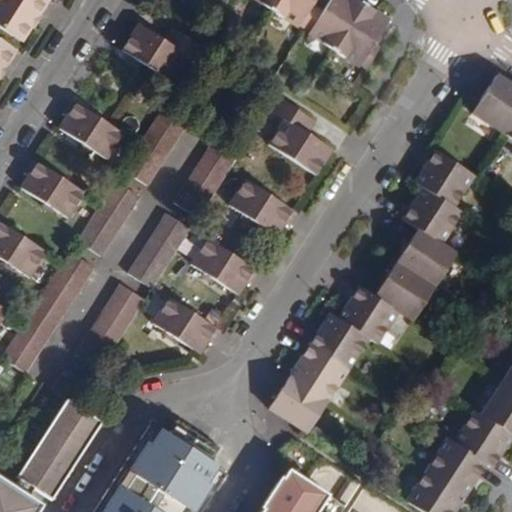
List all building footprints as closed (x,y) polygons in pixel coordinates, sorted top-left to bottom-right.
[(45,0),(0,0),(0,27),(20,40),(29,25),(27,23),(34,12),(37,13),(45,0)] [(252,0),(274,14),(282,0),(252,0)] [(300,27),(305,31),(314,17),(308,13),(312,7),(316,0),(282,0),(274,14),(299,30),(300,27)] [(314,17),(305,31),(310,34),(309,37),(335,54),(365,7),(354,0),(332,0),(324,14),(320,20),(314,17)] [(308,13),(314,17),(318,11),(312,7),(308,13)] [(365,7),(335,54),(360,70),(362,67),(366,70),(375,56),(370,53),(375,46),(390,23),(365,7)] [(318,11),(314,17),(320,20),(324,14),(318,11)] [(40,15),(37,13),(34,12),(27,23),(29,25),(33,27),(40,15)] [(161,42),(137,26),(121,51),(164,79),(180,54),(197,65),(206,51),(176,33),(167,46),(161,42)] [(161,42),(167,46),(176,33),(170,28),(161,42)] [(13,49),(0,40),(0,65),(1,64),(3,65),(13,49)] [(370,53),(375,56),(379,50),(375,46),(370,53)] [(508,85),(494,77),(479,102),(470,116),(511,143),(511,94),(505,90),(508,85)] [(308,118),(274,96),(265,110),(282,121),(267,146),(313,177),(330,152),(306,136),(300,132),(308,118)] [(121,134),(71,101),(62,115),(65,117),(58,129),(80,143),(91,150),(105,160),(121,134)] [(300,132),(306,136),(315,122),(308,118),(300,132)] [(182,135),(158,120),(120,179),(144,195),(182,135)] [(77,148),(88,155),(91,150),(80,143),(77,148)] [(231,167),(207,152),(169,211),(193,227),(231,167)] [(474,178),(436,152),(428,165),(432,167),(428,174),(424,171),(416,184),(424,189),(416,202),(420,205),(416,211),(412,208),(404,221),(417,229),(408,242),(413,245),(409,251),(404,248),(384,279),(389,282),(385,288),(380,285),(373,297),(358,288),(350,302),(354,305),(350,311),(346,308),(338,321),(329,315),(320,329),(324,332),(321,337),(316,335),(300,360),(305,363),(301,370),(296,366),(280,393),(284,395),(280,402),(276,399),(268,410),(307,435),(368,340),(377,346),(398,313),(413,323),(457,255),(442,246),(462,214),(454,209),(474,178)] [(82,194),(32,161),(25,171),(29,173),(18,189),(41,204),(52,211),(65,220),(82,194)] [(428,165),(424,171),(428,174),(432,167),(428,165)] [(297,213),(246,180),(230,206),(242,214),(252,220),(275,235),(283,223),(288,226),(297,213)] [(136,206),(112,190),(74,249),(99,265),(136,206)] [(39,207),(50,215),(52,211),(41,204),(39,207)] [(250,225),(252,220),(242,214),(239,218),(250,225)] [(46,251),(0,221),(0,257),(5,261),(15,267),(29,276),(46,251)] [(185,237),(162,223),(124,281),(147,296),(185,237)] [(257,273),(207,241),(192,265),(203,273),(215,280),(237,294),(244,282),(249,285),(257,273)] [(404,248),(409,251),(413,245),(408,242),(404,248)] [(93,274),(69,259),(1,364),(24,379),(93,274)] [(15,267),(5,261),(2,264),(13,270),(15,267)] [(200,277),(213,285),(215,280),(203,273),(200,277)] [(380,285),(385,288),(389,282),(384,279),(380,285)] [(141,305),(118,290),(80,348),(103,363),(141,305)] [(220,331),(169,299),(152,325),(163,332),(175,339),(198,354),(206,341),(211,344),(220,331)] [(350,302),(346,308),(350,311),(354,305),(350,302)] [(316,335),(321,337),(324,332),(320,329),(316,335)] [(173,343),(175,339),(163,332),(161,336),(173,343)] [(296,366),(301,370),(305,363),(300,360),(296,366)] [(511,368),(481,417),(473,413),(453,446),(445,441),(406,502),(419,511),(448,511),(453,505),(456,507),(471,485),(467,483),(471,477),(475,479),(484,465),(491,470),(499,459),(494,457),(498,451),(502,454),(511,439),(511,368)] [(47,432),(81,453),(99,427),(73,410),(81,397),(57,381),(49,395),(64,405),(47,432)] [(280,402),(284,395),(280,393),(276,399),(280,402)] [(218,446),(176,420),(166,435),(149,423),(92,511),(199,511),(225,472),(208,462),(218,446)] [(47,432),(31,456),(65,478),(81,453),(47,432)] [(498,451),(494,457),(499,459),(502,454),(498,451)] [(48,504),(65,478),(31,456),(14,482),(16,484),(31,494),(48,504)] [(329,511),(334,505),(283,472),(257,511),(329,511)] [(0,511),(38,511),(40,509),(27,501),(12,491),(0,483),(0,511)] [(31,494),(16,484),(12,491),(27,501),(31,494)]
